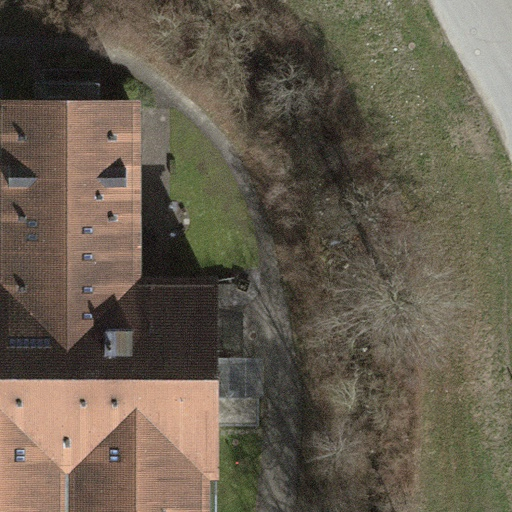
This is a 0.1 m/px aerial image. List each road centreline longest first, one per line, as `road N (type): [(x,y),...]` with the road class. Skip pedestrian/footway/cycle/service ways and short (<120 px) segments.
road 1 (track): [(296,347),(280,234),(228,146),(155,75),(74,42),(0,46)]
road 2 (residential): [(268,511),(296,347)]
